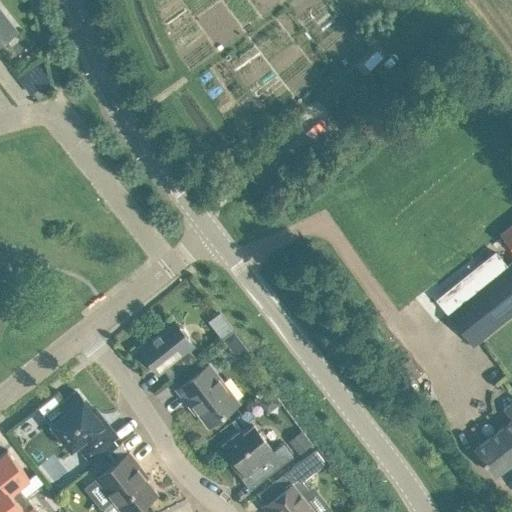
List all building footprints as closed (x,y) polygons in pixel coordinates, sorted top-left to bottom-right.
[(0,40),(15,29),(0,10),(0,40)] [(461,279),(437,299),(449,314),(472,344),(511,311),(511,223),(501,233),(511,246),(511,263),(474,294),(461,279)] [(224,302),(237,318),(249,308),(235,292),(224,302)] [(192,345),(188,338),(188,334),(183,327),(178,326),(173,320),(157,332),(158,334),(152,339),(151,337),(138,347),(158,372),(162,368),(170,378),(196,359),(188,348),(192,345)] [(208,364),(177,388),(187,402),(190,400),(198,411),(208,424),(237,403),(208,364)] [(37,419),(58,399),(49,389),(28,409),(37,419)] [(91,410),(76,391),(59,404),(66,412),(51,424),(63,439),(71,449),(77,444),(88,457),(100,448),(116,435),(95,408),(91,410)] [(511,402),(504,408),(511,418),(511,419),(499,429),(474,449),(494,474),(507,464),(511,470),(511,402)] [(273,450),(253,425),(242,434),(240,431),(222,444),(244,473),(240,476),(250,489),(292,456),(282,443),(273,450)] [(278,493),(263,505),(267,511),(314,511),(301,495),(309,489),(302,480),(326,461),(315,448),(291,466),(270,483),(278,493)] [(7,450),(0,455),(0,481),(2,484),(9,494),(10,493),(22,507),(30,501),(18,486),(29,478),(19,465),(7,450)] [(104,511),(132,511),(141,505),(157,493),(145,478),(148,476),(129,451),(96,478),(113,499),(105,505),(104,511)] [(9,494),(2,484),(0,485),(0,511),(24,511),(25,511),(22,507),(10,493),(9,494)] [(79,487),(52,508),(54,511),(75,511),(90,500),(79,487)] [(33,511),(36,510),(30,501),(22,507),(25,511),(24,511),(33,511)]
